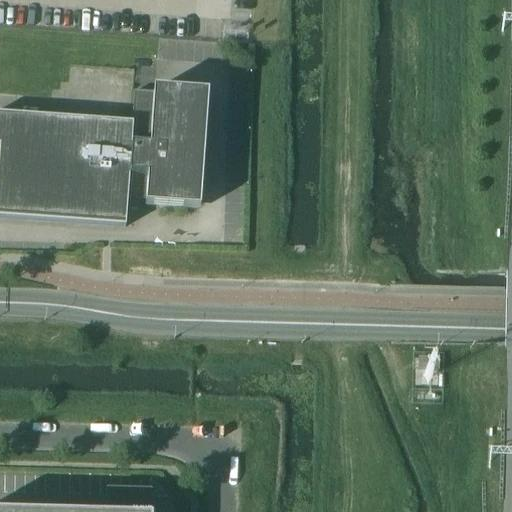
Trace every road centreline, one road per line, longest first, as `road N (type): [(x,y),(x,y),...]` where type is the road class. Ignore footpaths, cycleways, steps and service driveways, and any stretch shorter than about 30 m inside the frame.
road 1 (tertiary): [(269,323),(150,321),(0,304)]
road 2 (tertiary): [(269,323),(511,328)]
road 3 (unclassified): [(0,438),(196,442),(221,469)]
